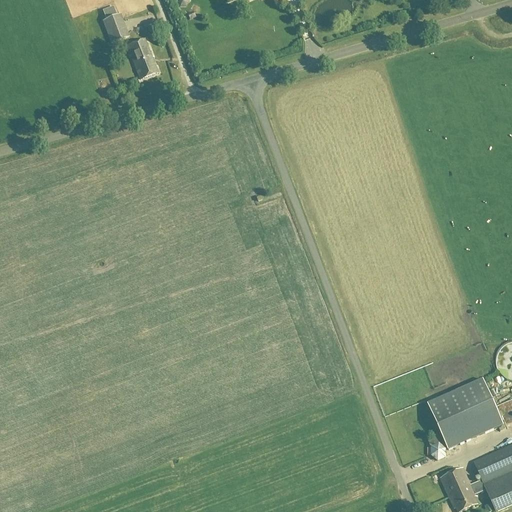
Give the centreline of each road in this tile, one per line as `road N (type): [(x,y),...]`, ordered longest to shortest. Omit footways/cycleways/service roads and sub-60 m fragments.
road 1 (unclassified): [(413,511),(249,80)]
road 2 (unclassified): [(249,80),(511,5)]
road 3 (unclassified): [(0,152),(249,80)]
